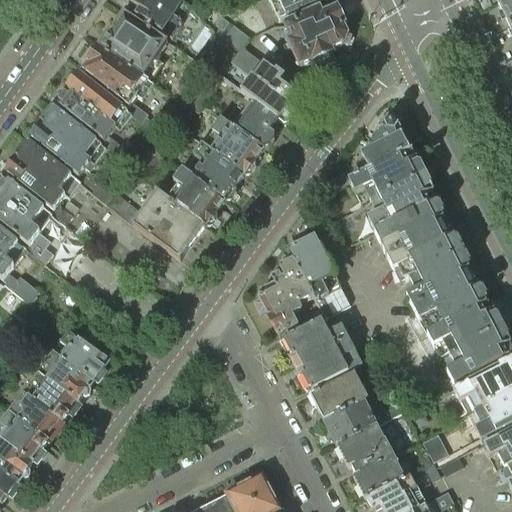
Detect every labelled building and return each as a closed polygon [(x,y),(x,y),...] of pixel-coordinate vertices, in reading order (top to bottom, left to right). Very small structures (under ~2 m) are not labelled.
[(181,22),(174,18),(182,5),(174,0),(127,0),(125,3),(140,13),(136,19),(157,33),(157,34),(162,37),(163,36),(172,42),(182,28),(181,22)] [(268,0),(279,24),(301,14),(330,0),(329,0),(268,0)] [(511,1),(499,8),(510,30),(511,28),(511,1)] [(324,10),(279,31),(290,53),(291,53),(299,70),(312,64),(313,66),(314,65),(318,73),(334,65),(331,57),(333,56),(331,53),(343,47),(348,48),(351,39),(347,38),(343,28),(344,27),(346,22),(342,12),(337,12),(337,11),(326,16),(324,10)] [(156,63),(168,45),(123,16),(112,33),(111,32),(109,35),(104,35),(98,44),(100,49),(99,51),(151,86),(164,67),(156,63)] [(216,26),(223,32),(228,25),(221,20),(216,26)] [(222,43),(238,56),(242,51),(243,51),(250,41),(233,28),(222,43)] [(153,88),(151,86),(99,51),(98,52),(93,53),(87,61),(87,67),(87,68),(82,75),(124,108),(122,111),(132,119),(131,120),(152,137),(158,129),(146,121),(148,118),(133,107),(136,101),(141,105),(153,88)] [(240,95),(252,104),(279,124),(286,129),(297,115),(289,109),(290,108),(289,108),(296,98),(294,96),(299,90),(276,73),(275,76),(264,68),(264,67),(243,51),(242,51),(238,56),(220,79),(222,80),(222,82),(240,95)] [(212,76),(189,111),(198,117),(221,82),(212,76)] [(106,153),(105,154),(116,162),(124,152),(113,143),(119,134),(120,135),(131,120),(132,119),(122,111),(80,78),(80,79),(73,80),(68,87),(67,94),(68,95),(57,109),(99,143),(97,146),(106,153)] [(270,135),(279,124),(252,104),(233,130),(264,153),(269,151),(274,144),(275,138),(270,135)] [(79,181),(77,184),(81,187),(80,187),(81,188),(81,189),(105,208),(114,195),(90,176),(105,154),(106,153),(97,146),(54,112),(53,113),(47,114),(42,121),(42,128),(31,143),(79,181)] [(254,165),(264,153),(233,130),(220,120),(211,133),(212,134),(203,147),(201,145),(200,146),(244,179),(245,178),(250,178),(255,170),(254,165)] [(364,163),(356,167),(362,178),(369,174),(370,176),(410,155),(397,128),(396,128),(396,127),(395,127),(395,126),(394,126),(394,125),(393,125),(392,125),(391,125),(390,125),(389,125),(388,126),(387,127),(386,127),(365,157),(364,163)] [(81,187),(77,184),(71,180),(29,146),(27,148),(23,149),(17,156),(18,161),(17,162),(6,177),(53,215),(51,219),(65,230),(69,224),(73,227),(76,223),(72,220),(73,220),(59,208),(65,200),(70,204),(81,189),(81,188),(80,187),(81,187)] [(236,190),(244,179),(200,146),(191,159),(194,162),(185,174),(225,204),(226,204),(231,203),(236,196),(236,190)] [(422,180),(410,155),(370,176),(369,174),(362,178),(348,185),(348,186),(355,199),(364,194),(370,207),(422,180)] [(216,216),(225,204),(185,174),(182,172),(173,185),(183,191),(172,206),(206,230),(206,229),(212,228),(217,222),(216,216)] [(348,185),(344,176),(331,182),(326,188),(330,195),(348,186),(348,185)] [(435,205),(422,180),(370,207),(376,218),(367,223),(374,237),(435,205)] [(0,227),(28,250),(26,253),(27,253),(26,254),(45,269),(53,258),(46,252),(51,246),(39,237),(40,235),(32,229),(44,213),(4,181),(3,182),(0,182),(0,227)] [(172,206),(157,194),(156,196),(142,216),(114,195),(105,208),(132,229),(180,265),(206,230),(172,206)] [(387,262),(447,230),(435,205),(374,237),(387,262)] [(460,256),(447,230),(387,262),(394,275),(403,270),(408,282),(408,283),(460,256)] [(20,280),(17,284),(8,277),(26,254),(27,253),(26,253),(18,246),(0,232),(0,281),(3,284),(6,286),(4,288),(30,308),(40,296),(20,280)] [(313,302),(316,306),(324,322),(350,309),(334,279),(313,237),(299,244),(298,249),(297,249),(299,253),(290,256),(292,261),(314,301),(313,302)] [(413,313),(473,281),(460,256),(408,283),(409,283),(415,295),(406,300),(413,313)] [(279,341),(299,331),(293,319),(302,314),(299,309),(313,302),(314,301),(292,261),(283,265),(281,272),(279,273),(281,276),(271,281),(275,287),(260,295),(260,296),(259,302),(259,303),(279,341)] [(487,307),(473,281),(413,313),(420,326),(427,339),(486,307),(487,307)] [(440,364),(499,331),(486,307),(427,339),(440,364)] [(281,344),(283,346),(295,370),(348,342),(341,329),(328,336),(321,323),(281,344)] [(511,357),(511,355),(499,331),(440,364),(454,389),(511,357)] [(24,353),(34,341),(24,332),(13,344),(24,353)] [(53,355),(93,387),(109,365),(79,343),(68,335),(53,355)] [(362,368),(348,342),(295,370),(308,396),(362,368)] [(38,376),(78,407),(93,387),(53,355),(38,376)] [(511,362),(453,393),(460,406),(469,402),(476,414),(476,415),(511,395),(511,362)] [(23,396),(63,427),(78,407),(38,376),(23,396)] [(368,402),(355,377),(310,400),(323,426),(365,404),(368,402)] [(511,395),(476,415),(476,414),(473,416),(468,420),(475,432),(474,433),(481,446),(511,428),(511,395)] [(8,416),(48,447),(63,427),(23,396),(8,416)] [(365,404),(323,426),(337,451),(377,430),(390,423),(390,422),(404,415),(400,407),(385,414),(385,412),(373,419),(365,404)] [(0,426),(0,442),(33,468),(48,447),(8,416),(0,426)] [(384,442),(377,430),(337,451),(364,503),(367,502),(404,482),(404,481),(397,468),(398,467),(385,442),(384,442)] [(511,433),(483,449),(490,462),(496,458),(504,472),(506,471),(511,467),(511,433)] [(430,442),(441,463),(448,459),(438,438),(430,442)] [(0,442),(0,475),(17,488),(33,468),(0,442)] [(441,463),(430,442),(422,446),(433,467),(441,463)] [(431,487),(440,482),(433,469),(424,473),(431,487)] [(0,506),(2,508),(17,488),(0,475),(0,506)] [(200,511),(279,511),(262,479),(227,497),(227,498),(200,511)] [(415,511),(425,507),(417,492),(410,480),(405,483),(404,482),(367,502),(371,511),(415,511)] [(425,508),(425,507),(415,511),(456,511),(448,496),(425,508)]
